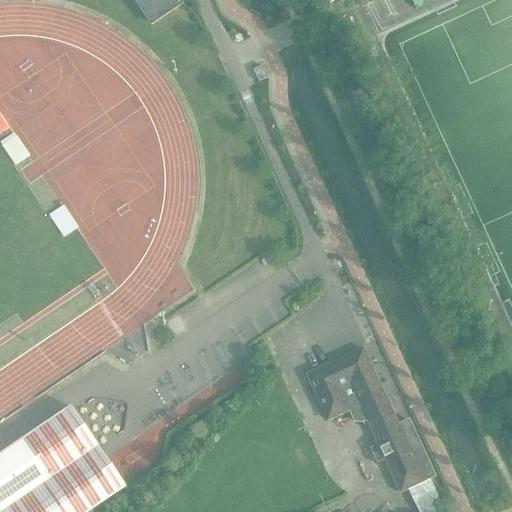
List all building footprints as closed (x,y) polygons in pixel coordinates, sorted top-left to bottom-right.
[(177,0),(135,0),(151,23),(180,3),(177,0)] [(311,0),(312,2),(315,9),(335,0),(311,0)] [(262,66),(253,71),(258,82),(267,78),(262,66)] [(348,411),(352,410),(360,426),(369,427),(374,439),(398,494),(436,478),(411,422),(397,428),(360,350),(305,377),(326,421),(348,411)] [(71,408),(0,455),(0,511),(92,511),(126,489),(119,493),(116,488),(99,463),(65,413),(71,408)] [(434,489),(412,500),(417,511),(438,511),(444,509),(434,489)]
